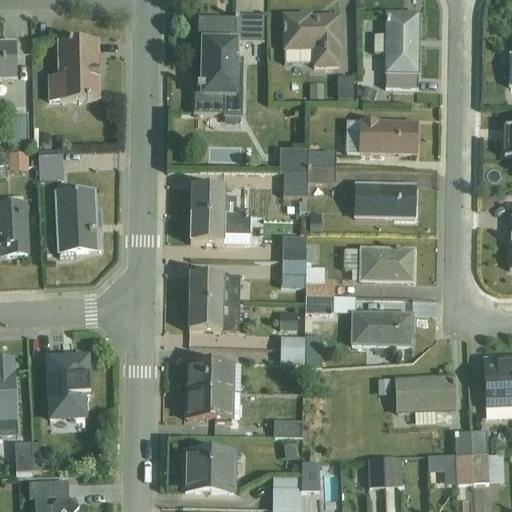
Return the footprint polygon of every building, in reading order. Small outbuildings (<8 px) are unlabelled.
[(312,17),(282,17),(283,54),(285,54),(285,67),(313,66),(313,72),(340,71),(340,54),(343,54),(342,18),(312,19),(312,17)] [(387,37),(374,38),(374,56),(385,56),(385,77),(386,77),(386,92),(418,92),(419,17),(387,17),(387,37)] [(203,91),(194,91),(194,92),(195,92),(194,115),(193,115),(193,117),(224,117),(223,120),(225,120),(225,127),(240,128),(240,120),(243,120),(244,62),(238,62),(238,45),(264,45),(264,20),(235,19),(235,22),(198,21),(197,57),(197,59),(203,59),(203,78),(204,78),(203,91)] [(16,44),(0,44),(0,83),(17,83),(16,44)] [(58,78),(48,79),(49,105),(99,104),(98,44),(58,45),(58,78)] [(197,59),(197,57),(195,57),(194,91),(203,91),(204,78),(203,78),(203,59),(197,59)] [(353,80),(337,80),(338,103),(353,103),(353,80)] [(324,88),(310,88),(310,102),(323,102),(324,88)] [(365,89),(360,101),(373,106),(377,94),(365,89)] [(28,118),(11,118),(12,150),(29,149),(28,118)] [(347,125),(346,157),(418,160),(418,125),(360,123),(360,125),(347,125)] [(511,127),(503,128),(502,157),(511,158),(511,127)] [(43,135),(41,146),(55,149),(58,138),(43,135)] [(308,171),(308,155),(308,153),(280,152),(279,177),(284,177),(308,178),(308,171)] [(62,154),(39,155),(40,185),(63,184),(62,154)] [(37,155),(0,156),(0,179),(7,179),(7,174),(29,174),(28,164),(30,164),(30,177),(37,176),(37,155)] [(308,155),(308,171),(336,173),(336,156),(308,155)] [(308,171),(308,178),(308,187),(336,188),(336,173),(308,171)] [(308,178),(284,177),(283,200),(302,201),(302,205),(299,205),(299,215),(307,215),(308,187),(308,178)] [(354,186),(353,223),(416,224),(416,188),(354,186)] [(190,218),(250,220),(257,220),(257,216),(247,217),(247,213),(236,212),(236,200),(226,200),(226,191),(191,190),(190,218)] [(94,195),(56,197),(59,262),(75,261),(75,256),(101,255),(100,235),(96,235),(94,195)] [(7,209),(0,209),(0,260),(30,260),(27,206),(24,206),(24,200),(6,201),(7,209)] [(321,217),(310,216),(310,234),(321,234),(321,217)] [(250,220),(190,218),(189,247),(250,248),(250,220)] [(282,264),(305,265),(306,246),(306,240),(283,239),(282,264)] [(305,265),(305,292),(305,300),(334,301),(335,284),(325,284),(325,272),(311,272),(311,266),(319,267),(319,247),(306,246),(305,265)] [(360,274),(359,285),(359,287),(415,288),(416,252),(360,251),(360,253),(344,253),(344,274),(351,274),(360,274)] [(305,265),(282,264),(281,291),(305,292),(305,265)] [(360,274),(351,274),(351,285),(359,285),(360,274)] [(188,308),(239,309),(240,280),(189,278),(188,308)] [(334,301),(305,300),(305,318),(333,318),(334,301)] [(239,309),(188,308),(188,335),(223,336),(239,336),(239,309)] [(280,316),(280,333),(297,334),(298,317),(280,316)] [(414,317),(351,316),(351,350),(413,351),(414,317)] [(321,339),(305,339),(305,370),(321,370),(321,339)] [(280,353),(303,354),(303,342),(280,341),(280,353)] [(303,354),(280,353),(280,368),(291,368),(291,372),(299,372),(299,368),(303,368),(303,354)] [(88,360),(47,362),(50,423),(85,421),(84,398),(90,398),(88,360)] [(0,439),(17,439),(14,375),(16,375),(15,361),(0,361),(0,439)] [(511,420),(511,365),(511,361),(482,362),(485,414),(487,414),(487,422),(511,420)] [(185,395),(240,397),(241,368),(235,369),(235,366),(186,366),(185,395)] [(454,379),(394,382),(396,418),(414,418),(415,430),(435,429),(434,417),(455,416),(454,379)] [(391,383),(378,383),(379,398),(391,398),(391,383)] [(240,397),(185,395),(184,424),(215,424),(215,427),(232,427),(232,425),(240,425),(240,397)] [(303,426),(274,425),(274,441),(302,442),(303,426)] [(473,461),(471,436),(455,437),(456,462),(473,461)] [(471,436),(473,461),(488,460),(486,436),(471,436)] [(30,446),(31,474),(49,474),(48,445),(30,446)] [(286,445),(274,446),(275,461),(286,461),(286,445)] [(31,474),(30,446),(14,447),(15,475),(31,474)] [(183,453),(182,497),(236,498),(237,455),(183,453)] [(444,457),(419,457),(419,486),(444,485),(444,457)] [(473,461),(473,489),(505,487),(503,459),(488,460),(473,461)] [(473,461),(456,462),(457,489),(473,489),(473,461)] [(385,491),(384,463),(368,464),(368,492),(385,491)] [(384,463),(385,491),(402,491),(401,463),(384,463)] [(302,493),(301,497),(320,494),(319,466),(302,466),(302,481),(302,493)] [(273,492),(302,493),(302,481),(273,480),(273,492)] [(46,485),(47,501),(59,501),(69,500),(68,484),(46,485)] [(47,501),(46,485),(29,486),(29,502),(35,501),(35,511),(77,511),(79,509),(69,500),(59,501),(52,509),(47,509),(47,501)] [(302,493),(273,492),(272,511),(301,511),(301,497),(302,493)]
